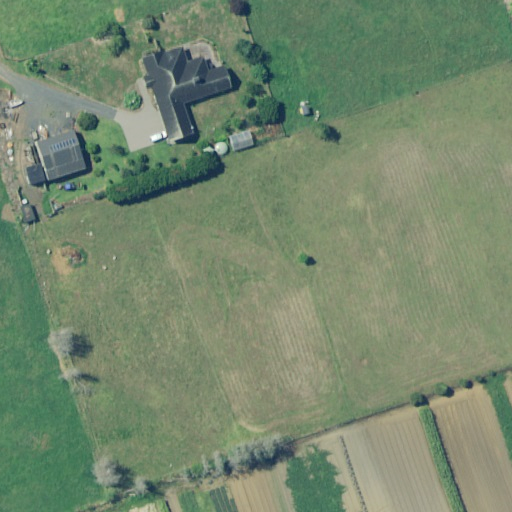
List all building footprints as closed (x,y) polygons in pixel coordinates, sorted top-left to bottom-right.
[(143,89),(149,87),(166,141),(191,133),(181,102),(228,87),(221,66),(206,70),(201,55),(184,61),(179,46),(160,52),(159,49),(138,55),(144,73),(139,75),(143,89)] [(344,77),(335,80),(339,91),(348,89),(344,77)] [(21,167),(28,187),(83,168),(70,129),(32,141),(39,161),(21,167)] [(248,129),(227,135),(231,151),(253,145),(248,129)] [(225,140),(198,148),(202,161),(229,152),(225,140)]
